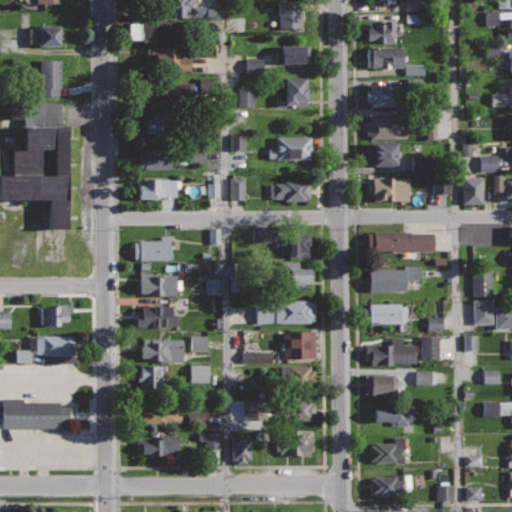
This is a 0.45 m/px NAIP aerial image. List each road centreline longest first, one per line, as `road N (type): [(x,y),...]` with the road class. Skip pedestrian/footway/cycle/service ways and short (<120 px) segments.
road 1 (residential): [(102,0),(107,511)]
road 2 (residential): [(336,0),(343,488)]
road 3 (residential): [(511,215),(104,219)]
road 4 (residential): [(343,488),(0,486)]
